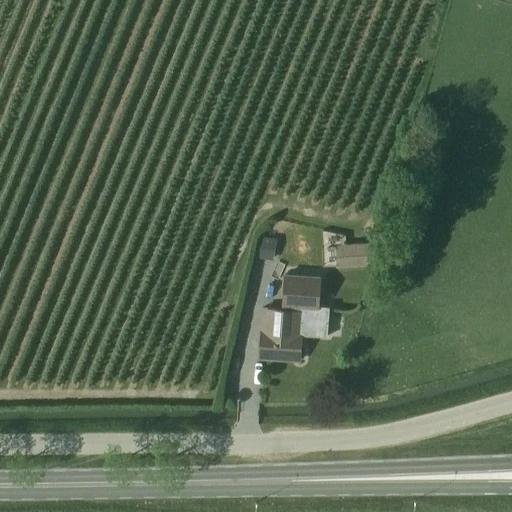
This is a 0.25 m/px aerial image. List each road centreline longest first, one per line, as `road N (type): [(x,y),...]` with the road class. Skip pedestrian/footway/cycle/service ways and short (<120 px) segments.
road 1 (unclassified): [(511,403),(338,440),(0,446)]
road 2 (primary): [(503,478),(0,485)]
